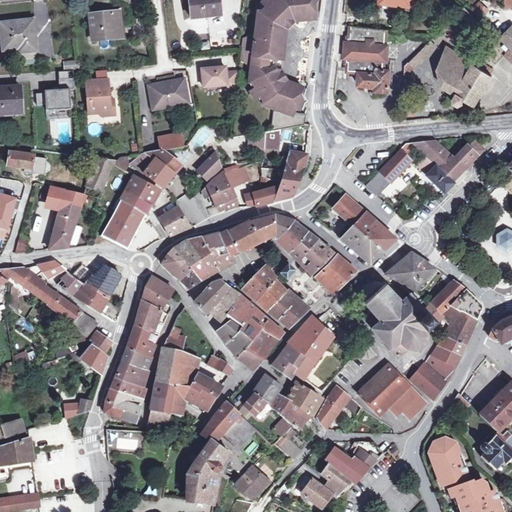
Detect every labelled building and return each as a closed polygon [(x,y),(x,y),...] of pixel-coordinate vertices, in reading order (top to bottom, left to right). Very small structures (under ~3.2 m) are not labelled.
[(217,3),(216,0),(186,0),(188,18),(215,15),(213,3),(217,3)] [(273,131),(279,130),(305,125),(306,116),(305,116),(298,115),(303,104),(300,96),(303,89),(289,83),(282,73),(287,31),(297,22),(311,20),(317,19),(316,13),(315,3),(318,0),(277,0),(278,1),(274,5),(271,1),(269,0),(267,0),(263,4),(265,7),(259,13),(256,40),(249,39),(247,59),(254,60),(251,83),(255,83),(259,88),(255,90),(252,92),(257,100),(259,98),(262,96),(265,101),(264,106),(282,114),(276,113),(273,131)] [(477,2),(474,10),(485,15),(488,7),(477,2)] [(479,24),(465,10),(443,31),(457,45),(479,24)] [(124,40),(122,16),(90,18),(92,43),(124,40)] [(36,46),(34,23),(24,23),(23,17),(2,19),(3,45),(25,44),(25,47),(36,46)] [(350,64),(385,68),(385,61),(387,61),(389,32),(352,28),(352,33),(352,37),(350,37),(349,43),(347,43),(347,47),(346,47),(345,58),(348,59),(348,63),(350,63),(350,64)] [(508,46),(511,42),(511,28),(501,39),(508,46)] [(429,40),(401,68),(407,74),(435,46),(429,40)] [(459,107),(464,104),(466,101),(475,106),(493,77),(447,50),(439,72),(442,87),(456,95),(454,98),(454,104),(459,107)] [(384,70),(385,68),(350,64),(349,72),(360,73),(359,86),(376,87),(376,91),(389,92),(390,71),(384,70)] [(227,76),(227,70),(204,69),(203,87),(226,88),(226,91),(239,91),(241,76),(227,76)] [(75,80),(60,81),(61,91),(46,93),(48,113),(73,111),(72,92),(76,91),(75,80)] [(113,107),(117,107),(116,98),(110,99),(110,95),(111,95),(110,80),(87,82),(91,116),(101,115),(102,116),(114,115),(113,107)] [(178,104),(189,102),(186,82),(149,88),(154,112),(178,108),(178,104)] [(22,87),(0,88),(0,114),(24,113),(22,87)] [(33,107),(42,106),(41,92),(31,94),(33,107)] [(159,131),(163,151),(168,150),(185,147),(181,128),(159,131)] [(265,158),(274,159),(279,130),(273,131),(266,132),(265,158)] [(401,151),(407,157),(416,147),(413,144),(410,141),(401,151)] [(474,141),(469,146),(476,153),(481,148),(474,141)] [(453,183),(465,170),(455,160),(451,156),(437,142),(413,144),(416,147),(427,158),(430,160),(437,167),(453,183)] [(451,156),(455,160),(465,151),(460,146),(451,156)] [(476,153),(469,146),(465,151),(455,160),(465,170),(479,156),(476,153)] [(168,150),(163,151),(144,154),(133,164),(164,188),(169,182),(173,177),(175,174),(183,166),(168,150)] [(413,163),(407,157),(401,151),(388,165),(401,176),(413,163)] [(281,170),(286,170),(291,152),(287,152),(281,170)] [(286,170),(302,175),(306,165),(307,155),(291,152),(286,170)] [(33,170),(35,156),(11,153),(9,167),(33,170)] [(199,172),(208,182),(223,167),(218,153),(199,172)] [(117,162),(115,165),(126,171),(131,166),(129,157),(122,159),(117,162)] [(262,162),(263,169),(275,170),(276,159),(274,159),(265,158),(265,161),(262,162)] [(430,160),(427,158),(418,167),(445,194),(454,184),(453,183),(437,167),(430,160)] [(103,193),(115,165),(117,162),(96,159),(88,187),(103,193)] [(392,185),(401,176),(388,165),(380,173),(392,185)] [(225,174),(231,187),(246,183),(245,181),(250,179),(245,167),(225,174)] [(281,186),(276,203),(294,198),(299,187),(298,186),(302,175),(286,170),(281,186)] [(240,206),(231,187),(225,174),(225,172),(212,182),(225,210),(227,209),(227,210),(228,210),(229,211),(230,211),(240,206)] [(392,185),(380,173),(367,187),(380,199),(392,185)] [(132,182),(127,192),(152,205),(160,191),(131,174),(128,179),(132,182)] [(225,210),(212,182),(203,191),(207,199),(213,196),(218,206),(219,206),(221,209),(222,210),(223,210),(224,210),(225,210)] [(276,203),(281,186),(262,192),(255,194),(247,196),(250,208),(259,208),(276,203)] [(48,204),(63,208),(68,191),(52,188),(48,204)] [(86,195),(68,191),(63,208),(52,251),(69,249),(86,195)] [(147,216),(152,205),(127,192),(122,201),(147,216)] [(354,226),(366,213),(347,196),(335,209),(354,226)] [(147,216),(122,201),(102,236),(128,250),(136,236),(147,216)] [(172,236),(191,228),(179,207),(160,220),(172,236)] [(252,220),(260,238),(274,231),(276,236),(285,227),(293,219),(275,213),(253,219),(252,220)] [(376,222),(366,213),(354,226),(364,235),(376,222)] [(147,216),(136,236),(146,245),(158,231),(147,216)] [(300,240),(309,230),(293,219),(285,227),(300,240)] [(252,220),(244,224),(254,241),(260,238),(252,220)] [(372,242),(384,253),(397,240),(376,222),(364,235),(372,242)] [(238,249),(254,241),(244,224),(228,232),(238,249)] [(372,242),(364,235),(354,226),(341,240),(360,255),(372,242)] [(275,237),(289,250),(300,240),(285,227),(276,236),(275,237)] [(506,252),(511,248),(511,232),(505,229),(495,234),(496,247),(506,252)] [(310,248),(319,238),(309,230),(300,240),(310,248)] [(202,235),(210,250),(225,241),(222,235),(220,231),(202,235)] [(235,254),(238,249),(228,232),(225,234),(222,235),(225,241),(231,253),(235,254)] [(202,235),(187,239),(199,257),(210,250),(202,235)] [(14,252),(25,253),(26,237),(15,237),(14,252)] [(319,238),(310,248),(325,261),(334,251),(319,238)] [(188,264),(199,257),(187,239),(176,246),(175,247),(188,264)] [(311,272),(325,261),(310,248),(300,240),(289,250),(311,272)] [(199,257),(209,272),(234,259),(231,253),(225,241),(210,250),(199,257)] [(372,242),(360,255),(372,264),(384,253),(372,242)] [(172,250),(168,253),(184,271),(190,266),(188,264),(175,247),(172,250)] [(184,271),(168,253),(161,260),(178,276),(184,271)] [(389,275),(407,287),(415,278),(424,284),(436,270),(431,266),(420,259),(412,254),(389,275)] [(327,287),(333,292),(353,272),(335,255),(313,277),(324,288),(327,287)] [(64,271),(70,275),(85,284),(110,299),(123,275),(106,266),(110,258),(80,257),(72,259),(39,267),(50,280),(64,271)] [(200,278),(209,272),(199,257),(188,264),(190,266),(200,278)] [(129,265),(110,258),(106,266),(123,275),(129,265)] [(291,270),(285,264),(278,272),(284,277),(291,270)] [(240,287),(254,299),(272,279),(261,267),(260,265),(240,287)] [(184,271),(178,276),(188,286),(200,278),(190,266),(184,271)] [(0,270),(39,297),(47,287),(22,270),(0,269),(0,270)] [(0,284),(9,282),(0,275),(0,284)] [(75,296),(85,284),(70,275),(58,285),(75,296)] [(138,299),(158,311),(162,303),(170,289),(148,275),(140,287),(138,299)] [(417,293),(424,284),(415,278),(407,287),(417,293)] [(203,314),(208,308),(226,286),(219,280),(217,279),(209,283),(203,289),(194,299),(203,314)] [(282,288),(272,279),(254,299),(264,308),(281,290),(282,288)] [(448,310),(452,306),(467,290),(465,289),(456,282),(439,300),(448,310)] [(123,306),(110,299),(85,284),(75,296),(101,313),(107,304),(121,312),(123,306)] [(221,317),(224,313),(238,294),(226,286),(208,308),(221,317)] [(72,326),(83,312),(73,306),(47,287),(39,297),(55,308),(64,316),(62,317),(72,326)] [(438,325),(426,312),(412,297),(403,305),(386,287),(366,305),(382,323),(373,330),(399,360),(410,351),(413,351),(416,351),(419,350),(422,349),(424,347),(426,345),(428,342),(428,337),(428,334),(438,325)] [(264,308),(275,316),(291,298),(281,290),(264,308)] [(464,312),(478,321),(485,306),(471,294),(467,290),(452,306),(463,314),(464,312)] [(224,313),(231,319),(246,300),(238,294),(224,313)] [(303,308),(291,298),(275,316),(286,324),(303,308)] [(138,299),(134,312),(146,317),(146,319),(158,323),(163,313),(158,311),(138,299)] [(253,306),(246,300),(231,319),(239,326),(253,306)] [(443,315),(448,310),(439,300),(434,305),(443,315)] [(168,306),(162,303),(158,311),(163,313),(164,314),(168,306)] [(434,305),(426,312),(438,325),(445,319),(445,318),(443,315),(434,305)] [(266,317),(253,306),(239,326),(237,329),(247,340),(250,337),(259,324),(266,317)] [(472,334),(478,321),(464,312),(463,314),(452,306),(448,310),(443,315),(445,318),(445,319),(451,326),(455,330),(472,334)] [(83,312),(72,326),(87,340),(99,323),(83,312)] [(153,333),(158,323),(146,319),(146,317),(134,312),(131,324),(153,333)] [(266,317),(259,324),(275,338),(281,331),(266,317)] [(511,317),(504,321),(494,328),(489,336),(496,340),(498,339),(500,342),(511,335),(511,317)] [(308,318),(285,344),(294,351),(303,358),(291,374),(299,380),(330,339),(312,321),(308,318)] [(247,340),(237,329),(228,319),(215,330),(235,356),(247,340)] [(123,346),(145,356),(153,333),(131,324),(123,346)] [(259,324),(250,337),(267,350),(275,338),(259,324)] [(444,334),(438,328),(431,334),(437,340),(444,334)] [(467,345),(472,334),(455,330),(450,335),(467,345)] [(94,343),(92,345),(105,354),(114,343),(98,332),(91,341),(92,342),(94,343)] [(73,343),(81,342),(79,333),(71,335),(73,343)] [(461,356),(467,345),(450,335),(446,333),(437,346),(461,356)] [(511,335),(500,342),(505,345),(511,340),(511,335)] [(250,337),(247,340),(235,356),(253,367),(267,350),(250,337)] [(167,339),(163,348),(182,351),(185,342),(167,339)] [(270,364),(280,371),(294,351),(285,344),(270,364)] [(109,357),(105,354),(92,345),(90,347),(73,354),(81,361),(83,359),(103,375),(109,357)] [(57,359),(67,353),(63,346),(53,352),(57,359)] [(123,346),(118,360),(140,369),(145,356),(123,346)] [(447,386),(461,356),(437,346),(422,366),(446,385),(447,386)] [(182,351),(163,348),(161,351),(155,378),(173,382),(182,351)] [(15,365),(27,361),(24,351),(11,356),(15,365)] [(186,385),(195,374),(199,360),(182,351),(173,382),(186,385)] [(289,377),(291,374),(303,358),(294,351),(280,371),(289,377)] [(213,368),(218,359),(211,355),(206,365),(213,368)] [(218,359),(213,368),(226,375),(229,370),(224,363),(218,359)] [(140,369),(118,360),(111,377),(140,386),(150,373),(140,369)] [(23,377),(49,368),(47,362),(21,371),(23,377)] [(402,413),(410,421),(426,405),(413,391),(390,366),(359,395),(381,417),(389,409),(397,418),(402,413)] [(436,399),(446,385),(422,366),(411,381),(433,399),(436,399)] [(303,379),(318,392),(328,381),(313,368),(303,379)] [(220,389),(195,374),(186,385),(214,398),(215,393),(220,389)] [(260,375),(251,390),(264,402),(266,404),(275,391),(277,388),(260,375)] [(140,386),(111,377),(103,397),(100,411),(132,422),(137,406),(135,405),(140,386)] [(173,382),(155,378),(148,408),(168,413),(178,420),(183,400),(205,411),(206,410),(214,398),(186,385),(173,382)] [(285,397),(298,407),(308,391),(294,380),(288,391),(285,397)] [(498,433),(499,433),(511,420),(511,384),(479,415),(482,417),(498,433)] [(342,409),(344,406),(350,399),(337,387),(328,399),(325,404),(320,413),(317,418),(318,420),(320,424),(323,427),(326,429),(342,409)] [(266,404),(264,402),(251,390),(251,391),(252,393),(241,404),(241,405),(247,410),(252,415),(252,414),(257,418),(268,407),(267,406),(267,405),(266,404)] [(307,414),(298,407),(285,397),(275,391),(266,404),(267,405),(267,406),(268,407),(284,418),(294,427),(307,414)] [(298,407),(307,414),(308,416),(308,415),(317,397),(308,391),(298,407)] [(461,397),(457,403),(464,409),(470,405),(461,397)] [(350,399),(344,406),(357,416),(362,409),(350,399)] [(78,404),(77,415),(84,413),(87,413),(90,402),(78,400),(78,404)] [(199,433),(208,439),(212,442),(217,435),(236,411),(223,401),(210,415),(199,433)] [(77,415),(78,404),(63,406),(64,418),(77,415)] [(241,416),(247,410),(241,405),(236,411),(241,416)] [(22,420),(0,427),(0,439),(27,431),(22,420)] [(273,431),(281,438),(284,436),(291,429),(286,423),(283,421),(273,431)] [(142,442),(142,431),(107,430),(107,451),(137,451),(137,442),(142,442)] [(499,433),(498,433),(486,446),(483,445),(480,448),(481,450),(485,454),(482,458),(496,472),(505,463),(507,466),(511,461),(511,436),(509,433),(507,432),(503,437),(499,433)] [(302,453),(284,436),(281,438),(276,443),(295,461),(297,458),(302,453)] [(0,448),(0,456),(1,460),(2,466),(35,461),(32,439),(0,448)] [(227,451),(212,442),(208,439),(184,473),(184,500),(203,501),(212,503),(218,469),(216,468),(218,466),(218,463),(227,451)] [(242,451),(248,457),(258,447),(252,441),(242,451)] [(468,469),(465,462),(464,458),(462,458),(461,459),(461,457),(460,453),(455,450),(457,446),(455,445),(448,441),(437,445),(431,455),(443,487),(450,484),(453,490),(450,491),(453,498),(458,496),(464,511),(502,511),(498,501),(496,502),(494,497),(496,496),(495,493),(490,494),(486,485),(488,485),(485,482),(472,486),(468,474),(466,475),(464,470),(468,469)] [(326,462),(328,464),(356,484),(386,455),(375,444),(351,459),(336,449),(326,462)] [(349,490),(356,484),(328,464),(322,474),(334,482),(337,484),(339,482),(349,490)] [(252,466),(236,484),(253,498),(268,480),(252,466)] [(8,470),(10,490),(32,489),(31,468),(8,470)] [(307,491),(314,480),(310,477),(307,477),(302,485),(302,488),(307,491)] [(321,509),(335,494),(328,489),(314,480),(307,491),(304,495),(321,509)] [(328,489),(335,494),(341,498),(349,490),(339,482),(337,484),(334,482),(328,489)] [(247,500),(240,498),(233,511),(250,511),(252,510),(256,502),(247,500)] [(23,500),(11,502),(12,511),(15,511),(25,511),(23,500)] [(26,502),(27,510),(42,508),(41,500),(26,502)]
